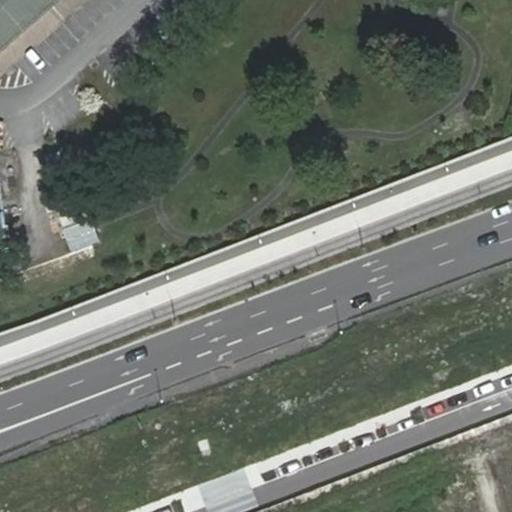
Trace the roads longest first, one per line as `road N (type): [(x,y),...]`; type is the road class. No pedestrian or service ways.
road 1 (unclassified): [(304,304),(152,382),(0,441)]
road 2 (tertiary): [(304,304),(0,411)]
road 3 (tertiary): [(511,230),(304,304)]
